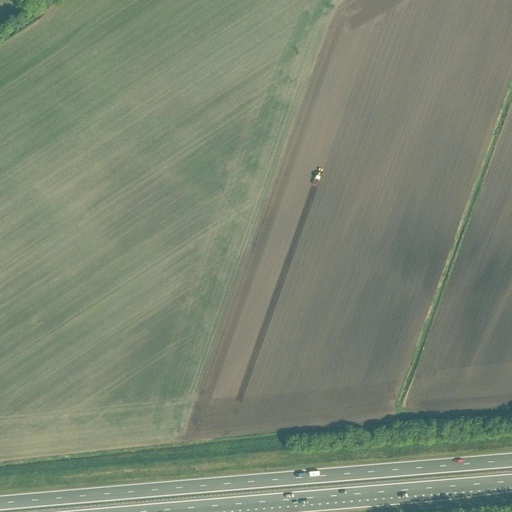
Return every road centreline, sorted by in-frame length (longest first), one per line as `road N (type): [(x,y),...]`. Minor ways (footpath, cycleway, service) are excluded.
road 1 (trunk): [(511,460),(0,503)]
road 2 (trunk): [(145,511),(511,481)]
